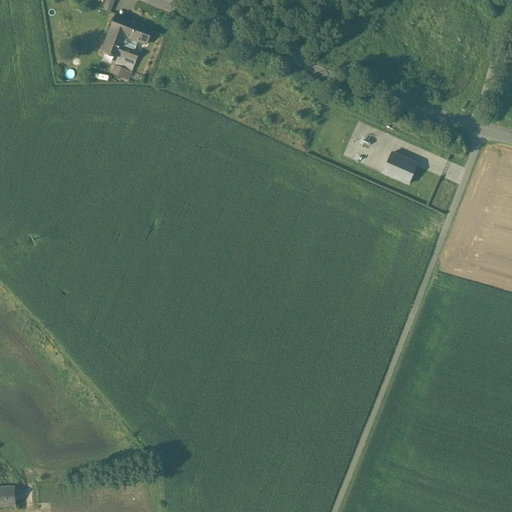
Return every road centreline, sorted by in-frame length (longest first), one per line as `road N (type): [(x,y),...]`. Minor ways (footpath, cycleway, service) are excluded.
road 1 (unclassified): [(483,131),(332,511)]
road 2 (unclassified): [(483,131),(141,0)]
